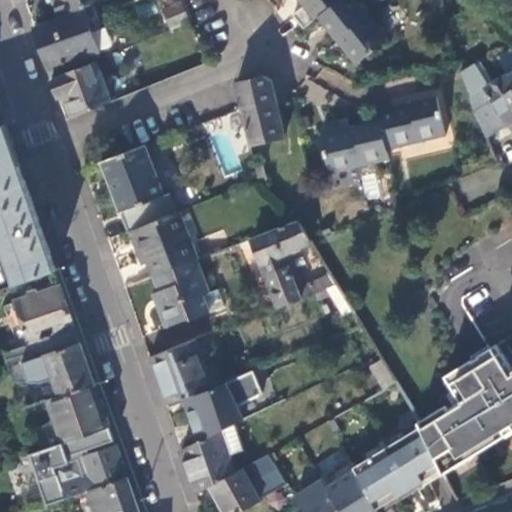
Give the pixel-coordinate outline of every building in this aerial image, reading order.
[(55,0),(61,15),(85,6),(101,0),(55,0)] [(301,0),(304,3),(292,14),(302,27),(319,14),(336,0),(301,0)] [(386,36),(358,0),(336,0),(319,14),(356,61),(386,36)] [(191,17),(184,1),(167,8),(174,24),(191,17)] [(36,24),(50,66),(100,49),(85,6),(61,15),(36,24)] [(481,59),(462,70),(488,134),(511,120),(511,48),(499,56),(509,73),(494,82),(481,59)] [(103,56),(100,49),(50,66),(54,77),(98,59),(103,56)] [(66,93),(74,115),(112,100),(98,59),(54,77),(61,95),(66,93)] [(323,67),(316,79),(338,90),(344,78),(323,67)] [(287,134),(273,77),(239,85),(253,142),(287,134)] [(319,105),(329,95),(316,81),(306,91),(319,105)] [(437,95),(378,107),(381,117),(388,146),(446,133),(437,95)] [(330,169),(390,156),(388,146),(381,117),(321,131),(330,169)] [(0,237),(16,283),(57,269),(24,176),(6,124),(0,125),(0,237)] [(105,157),(131,228),(179,210),(171,190),(166,192),(147,142),(105,157)] [(257,164),(260,179),(267,177),(264,162),(257,164)] [(361,178),(366,199),(386,195),(382,174),(361,178)] [(144,246),(154,273),(157,273),(195,258),(198,257),(180,210),(179,210),(131,228),(139,248),(144,246)] [(313,240),(300,218),(274,228),(275,230),(253,238),(279,305),(302,297),(297,286),(293,275),(299,273),(290,249),(313,240)] [(208,292),(195,258),(157,273),(166,299),(160,301),(169,324),(189,315),(193,317),(209,311),(202,294),(208,292)] [(318,290),(328,286),(338,283),(328,266),(311,277),(318,290)] [(318,290),(311,277),(297,286),(302,297),(318,290)] [(339,304),(348,300),(338,283),(328,286),(339,304)] [(34,340),(76,326),(62,285),(17,301),(31,341),(34,340)] [(202,294),(209,311),(225,304),(218,287),(208,292),(202,294)] [(82,342),(76,326),(34,340),(39,356),(82,342)] [(151,354),(167,402),(190,393),(214,384),(198,337),(151,354)] [(4,350),(14,379),(42,380),(54,376),(61,394),(96,383),(82,342),(39,356),(34,340),(31,341),(4,350)] [(502,424),(510,419),(511,421),(511,362),(498,341),(489,347),(446,373),(462,399),(449,406),(447,402),(419,420),(421,423),(444,470),(507,432),(502,424)] [(385,388),(398,381),(387,364),(375,371),(385,388)] [(268,390),(260,366),(214,384),(190,393),(205,436),(222,428),(235,422),(251,415),(246,400),(268,390)] [(64,442),(111,426),(96,383),(61,394),(49,399),(64,442)] [(235,422),(222,428),(230,452),(244,447),(235,422)] [(353,464),(381,509),(444,470),(421,423),(353,464)] [(116,440),(111,426),(64,442),(31,453),(49,504),(89,490),(129,476),(118,445),(92,454),(90,449),(116,440)] [(182,447),(197,490),(210,483),(236,469),(230,452),(222,428),(205,436),(182,447)] [(253,463),(258,473),(276,464),(270,453),(253,463)] [(382,511),(381,509),(353,464),(350,458),(334,468),(339,476),(327,483),(323,476),(296,492),(307,511),(382,511)] [(236,469),(210,483),(225,511),(234,511),(261,498),(243,465),(236,469)] [(96,511),(141,511),(129,476),(89,490),(96,511)] [(446,477),(418,487),(426,511),(454,501),(446,477)]
